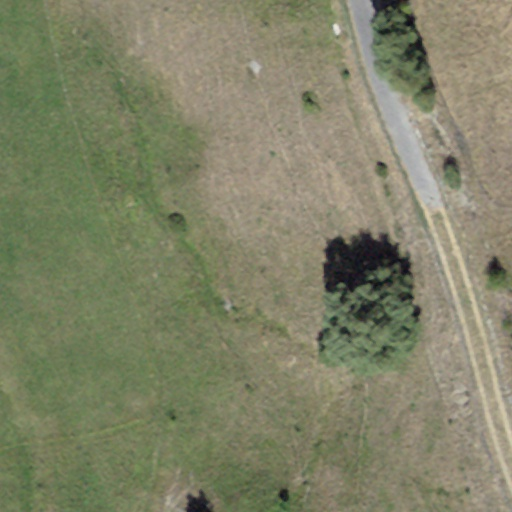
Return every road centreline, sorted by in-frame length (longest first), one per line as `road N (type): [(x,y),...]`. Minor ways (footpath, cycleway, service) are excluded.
road 1 (track): [(437,218),(511,448)]
road 2 (residential): [(354,0),(386,109),(437,218)]
